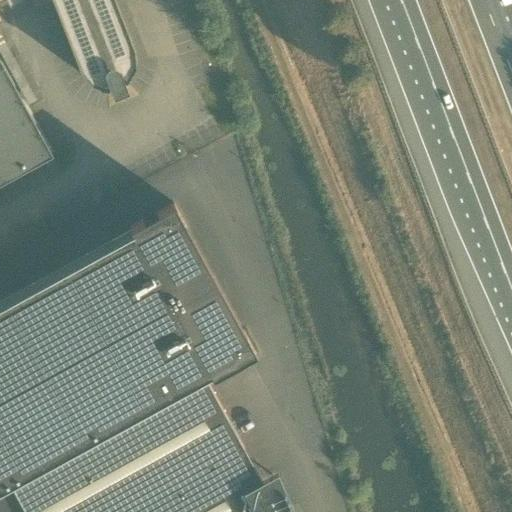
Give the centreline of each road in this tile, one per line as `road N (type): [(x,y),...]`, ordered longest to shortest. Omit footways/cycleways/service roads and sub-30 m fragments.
road 1 (motorway): [(399,0),(511,294)]
road 2 (unknown): [(103,173),(191,129),(141,0)]
road 3 (unknown): [(103,173),(25,16)]
